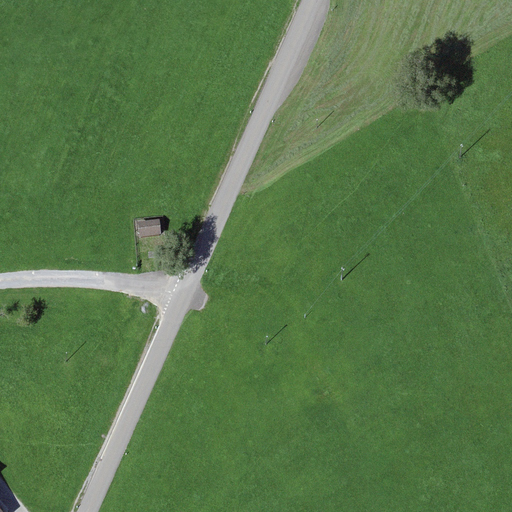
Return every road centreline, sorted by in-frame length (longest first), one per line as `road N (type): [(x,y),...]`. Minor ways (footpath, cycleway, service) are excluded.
road 1 (unclassified): [(88,511),(316,0)]
road 2 (track): [(0,281),(129,285),(181,302)]
